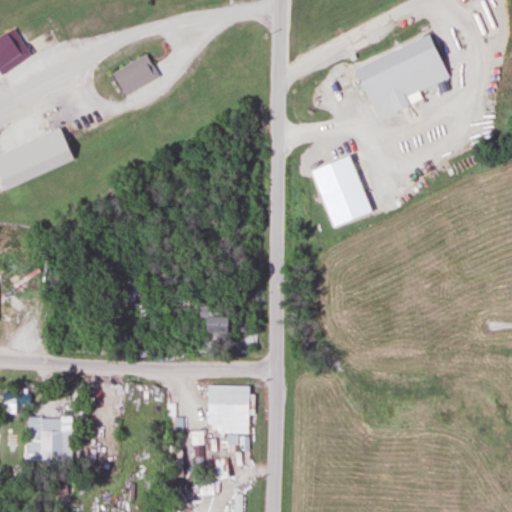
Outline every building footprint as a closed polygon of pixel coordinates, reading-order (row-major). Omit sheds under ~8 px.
[(0,33),(0,65),(19,52),(4,31),(0,33)] [(420,100),(416,90),(446,79),(429,37),(352,66),(369,113),(390,105),(393,111),(420,100)] [(150,66),(144,55),(114,71),(120,82),(150,66)] [(0,151),(0,184),(1,188),(71,162),(59,129),(0,151)] [(233,316),(226,316),(226,305),(198,305),(198,333),(233,333),(233,316)] [(205,425),(236,426),(236,449),(245,449),(246,385),(205,384),(205,425)] [(0,392),(0,413),(20,413),(20,404),(30,404),(30,393),(0,392)] [(25,418),(25,463),(71,463),(71,430),(60,430),(60,418),(25,418)] [(240,511),(240,494),(232,494),(232,511),(240,511)]
